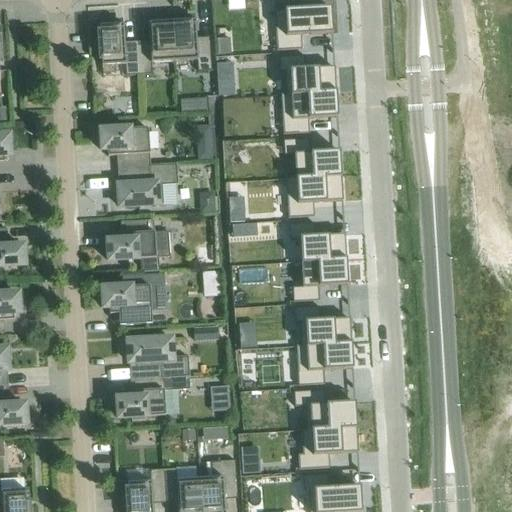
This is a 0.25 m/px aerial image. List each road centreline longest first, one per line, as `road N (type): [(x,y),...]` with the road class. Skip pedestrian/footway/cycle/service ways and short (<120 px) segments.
road 1 (residential): [(58,0),(87,511)]
road 2 (unknown): [(382,511),(354,0)]
road 3 (tertiary): [(427,85),(452,511)]
